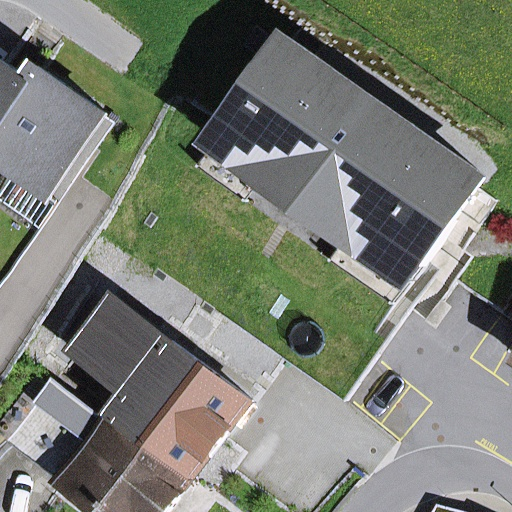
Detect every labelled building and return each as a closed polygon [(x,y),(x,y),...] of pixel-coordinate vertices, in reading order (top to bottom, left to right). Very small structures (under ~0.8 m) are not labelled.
[(354,243),(367,225),(428,268),(466,212),(483,189),(490,179),(292,41),(230,129),(279,163),(266,181),(268,183),(352,242),(354,243)] [(0,59),(0,132),(44,69),(42,67),(32,81),(0,59)] [(0,161),(19,175),(52,198),(110,116),(44,69),(0,132),(0,161)] [(268,183),(266,181),(279,163),(230,129),(203,168),(254,203),(268,183)] [(44,230),(62,205),(52,198),(19,175),(2,200),(44,230)] [(501,201),(483,189),(466,212),(485,225),(501,201)] [(401,306),(428,268),(367,225),(354,243),(352,242),(338,262),(401,306)] [(174,342),(114,419),(196,480),(255,403),(174,342)] [(54,383),(13,439),(69,481),(110,424),(54,383)] [(66,485),(102,511),(171,511),(196,480),(114,419),(110,424),(69,481),(66,485)]
